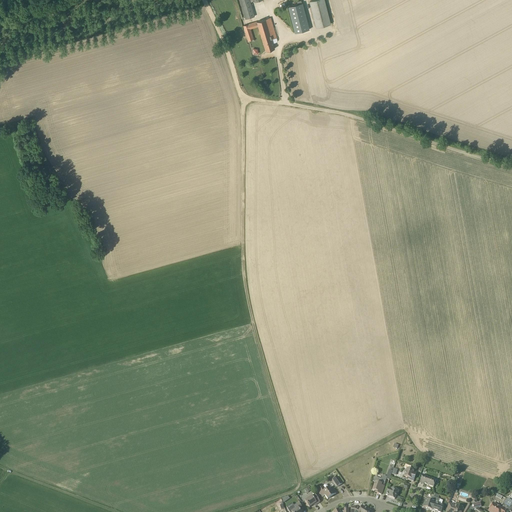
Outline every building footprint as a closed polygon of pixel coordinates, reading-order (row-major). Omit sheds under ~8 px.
[(262,0),(239,0),(246,19),(255,16),(250,2),(254,1),(254,2),(262,0)] [(316,28),(331,24),(324,0),(314,0),(310,1),(316,28)] [(310,29),(303,3),(292,6),(290,6),(296,33),(310,29)] [(276,38),(271,18),(243,25),(248,41),(253,40),(250,29),(259,26),(266,51),(275,49),(272,39),(276,38)] [(414,481),(416,473),(413,472),(414,471),(410,470),(411,466),(405,465),(404,468),(406,469),(404,477),(409,479),(409,480),(414,481)] [(433,487),(436,480),(422,475),(419,483),(423,485),(423,484),(433,487)] [(337,487),(342,484),(337,477),(332,480),(337,487)] [(384,487),(385,481),(380,479),(375,477),(373,481),(375,482),(372,490),(376,491),(375,493),(381,495),(384,487)] [(330,491),(328,489),(326,485),(317,491),(321,498),(325,496),(327,499),(333,495),(336,494),(333,489),(330,491)] [(391,489),(388,488),(385,495),(388,496),(388,497),(394,500),(396,495),(397,495),(398,491),(391,489)] [(434,503),(437,495),(435,494),(434,497),(432,497),(430,502),(425,500),(423,507),(432,510),(434,503)] [(316,505),(320,502),(314,495),(305,501),(309,508),(316,504),(316,505)] [(437,511),(440,511),(443,506),(438,505),(440,499),(438,499),(439,496),(437,495),(434,503),(432,510),(437,511)] [(507,511),(508,511),(511,505),(511,501),(506,499),(503,503),(499,508),(493,504),(488,511),(507,511)] [(300,511),(299,510),(302,508),(299,503),(294,506),(288,510),(289,511),(300,511)]
